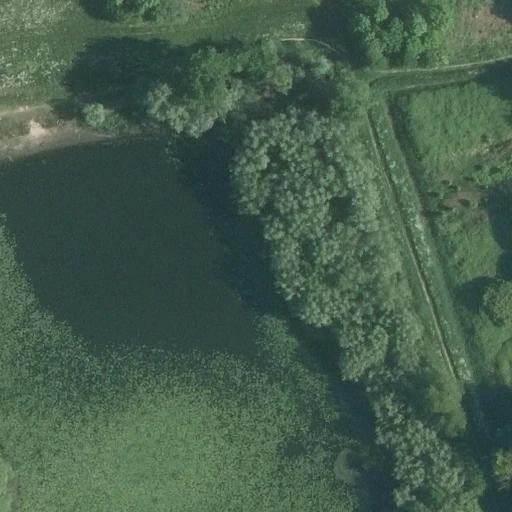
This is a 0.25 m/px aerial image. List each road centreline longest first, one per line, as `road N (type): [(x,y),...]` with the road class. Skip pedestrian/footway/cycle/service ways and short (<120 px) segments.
road 1 (track): [(0,104),(299,41),(343,53)]
road 2 (track): [(362,75),(457,73),(511,60)]
